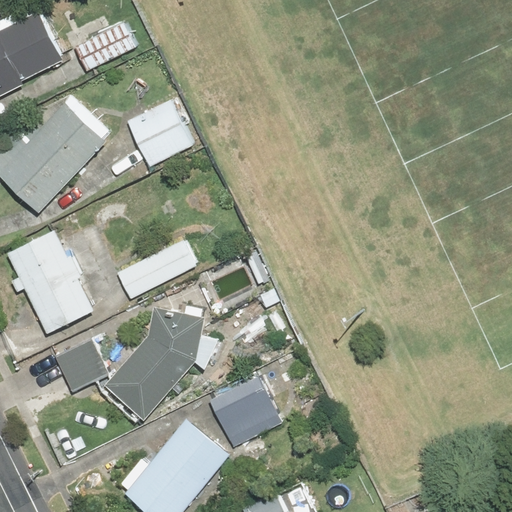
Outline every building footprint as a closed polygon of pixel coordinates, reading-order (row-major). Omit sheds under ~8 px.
[(64,0),(0,29),(0,92),(88,53),(64,0)] [(132,16),(83,39),(95,64),(144,41),(132,16)] [(181,91),(134,116),(159,164),(206,140),(181,91)] [(36,109),(0,147),(0,166),(47,209),(120,131),(78,92),(50,123),(36,109)] [(63,225),(13,251),(55,332),(105,307),(63,225)] [(190,232),(121,265),(137,297),(206,264),(190,232)] [(155,333),(108,390),(147,421),(200,358),(207,310),(160,303),(155,333)] [(101,331),(58,349),(74,386),(117,368),(101,331)] [(278,364),(215,393),(238,442),(301,412),(278,364)] [(191,412),(129,491),(154,511),(186,511),(237,448),(191,412)] [(248,498),(254,511),(303,511),(289,480),(248,498)]
